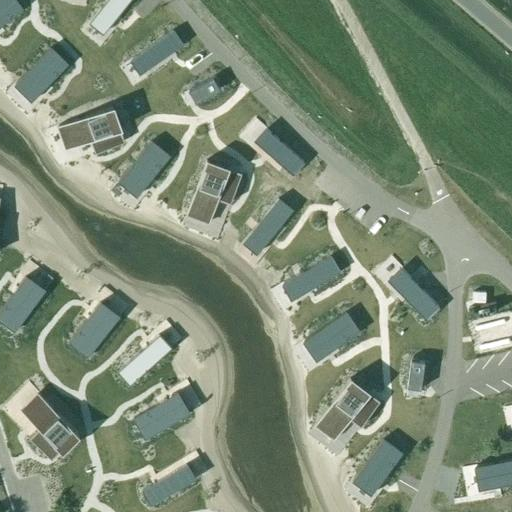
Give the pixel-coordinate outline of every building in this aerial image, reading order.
[(124,0),(98,0),(103,19),(128,13),(124,0)] [(51,9),(57,34),(77,29),(71,4),(51,9)] [(24,54),(42,48),(32,17),(14,23),(24,54)] [(158,53),(175,46),(167,26),(150,33),(158,53)] [(117,49),(121,74),(140,70),(135,46),(117,49)] [(50,69),(29,74),(33,96),(55,92),(50,69)] [(0,84),(0,108),(14,105),(8,83),(0,84)] [(172,93),(178,114),(199,109),(194,87),(172,93)] [(215,109),(232,107),(230,92),(214,94),(215,109)] [(106,97),(62,125),(75,145),(119,117),(106,97)] [(247,125),(225,130),(234,162),(255,156),(247,125)] [(10,148),(18,170),(37,164),(30,142),(10,148)] [(150,161),(157,183),(166,180),(160,158),(150,161)] [(194,208),(216,218),(236,173),(214,163),(194,208)] [(113,196),(122,193),(114,172),(104,175),(113,196)] [(289,208),(309,202),(302,180),(282,186),(289,208)] [(85,182),(65,185),(68,210),(89,207),(85,182)] [(50,195),(30,200),(34,220),(54,215),(50,195)] [(192,214),(171,217),(175,240),(196,237),(192,214)] [(123,231),(129,254),(139,252),(133,229),(123,231)] [(83,240),(92,266),(102,262),(94,237),(83,240)] [(58,253),(48,255),(53,279),(63,277),(58,253)] [(374,261),(301,278),(314,332),(387,314),(374,261)] [(476,324),(488,348),(511,337),(511,329),(503,311),(476,324)] [(244,350),(264,344),(257,321),(237,327),(244,350)] [(0,324),(0,347),(16,345),(13,323),(0,324)] [(202,362),(223,359),(219,328),(207,329),(208,338),(199,339),(202,362)] [(159,343),(163,374),(184,372),(181,340),(159,343)] [(446,347),(434,356),(445,371),(458,362),(446,347)] [(91,400),(100,397),(94,372),(84,375),(91,400)] [(373,390),(354,376),(323,419),(342,433),(373,390)] [(460,379),(441,396),(456,413),(475,396),(460,379)] [(274,382),(255,386),(260,408),(279,403),(274,382)] [(7,392),(15,422),(25,419),(17,389),(7,392)] [(80,431),(45,392),(27,408),(62,447),(80,431)] [(185,434),(204,428),(196,402),(177,408),(185,434)] [(467,419),(481,441),(503,427),(489,405),(467,419)] [(148,445),(167,438),(161,419),(142,426),(148,445)] [(314,448),(324,446),(320,423),(310,425),(314,448)] [(114,428),(104,430),(110,454),(120,452),(114,428)] [(272,442),(281,465),(301,457),(292,435),(272,442)] [(246,449),(236,451),(243,474),(252,471),(246,449)] [(511,462),(501,451),(493,458),(510,475),(511,472),(511,462)] [(410,483),(430,475),(422,454),(402,462),(410,483)] [(39,455),(30,458),(35,477),(45,474),(39,455)] [(220,458),(199,464),(206,488),(227,482),(220,458)] [(156,470),(165,499),(184,493),(176,465),(156,470)] [(366,473),(372,498),(393,493),(388,468),(366,473)] [(118,482),(124,502),(143,497),(138,477),(118,482)] [(334,510),(345,507),(340,483),(329,485),(334,510)] [(76,493),(83,511),(96,511),(87,489),(76,493)] [(297,511),(317,511),(312,492),(293,497),(297,511)]
